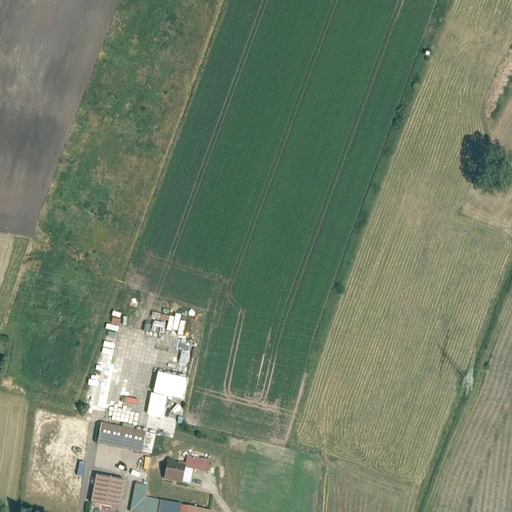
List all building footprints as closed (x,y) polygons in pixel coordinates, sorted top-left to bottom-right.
[(184,400),(188,378),(156,372),(148,415),(163,418),(167,397),(184,400)] [(101,424),(97,444),(142,453),(146,433),(101,424)] [(188,466),(188,467),(210,471),(212,462),(190,459),(188,466)] [(167,463),(164,480),(185,484),(188,467),(188,466),(167,463)] [(98,475),(92,503),(118,509),(125,481),(98,475)] [(135,483),(130,511),(129,511),(159,511),(161,502),(145,499),(148,486),(135,483)]
